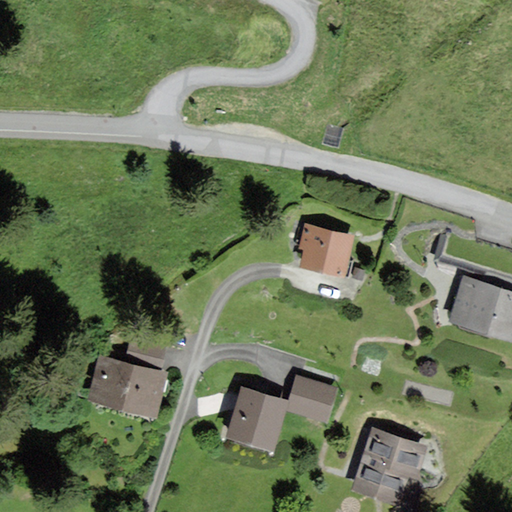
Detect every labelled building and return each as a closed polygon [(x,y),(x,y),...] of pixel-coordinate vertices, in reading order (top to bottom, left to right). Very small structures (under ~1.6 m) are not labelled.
[(351,236),(304,225),(299,249),(304,250),(301,263),(343,273),(351,236)] [(511,291),(466,277),(453,318),(511,336),(511,291)] [(109,351),(96,396),(158,414),(171,370),(109,351)] [(336,390),(298,378),(289,408),(327,420),(336,390)] [(243,389),(228,435),(271,448),(285,402),(243,389)] [(425,448),(375,430),(353,489),(403,507),(425,448)]
